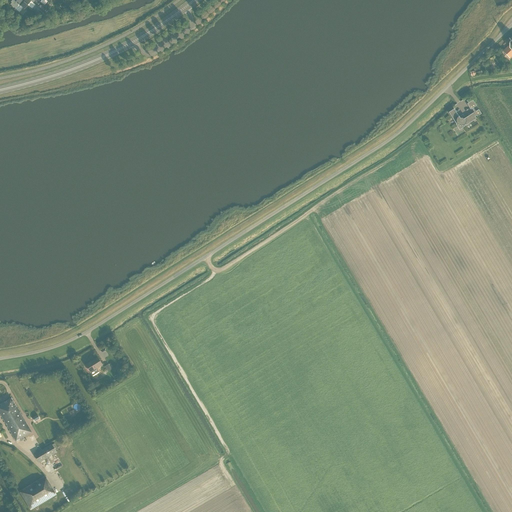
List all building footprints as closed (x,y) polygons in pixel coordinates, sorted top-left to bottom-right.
[(23,1),(22,0),(14,0),(11,5),(16,9),(17,10),(18,10),(20,12),(23,8),(24,10),(28,5),(23,1)] [(37,0),(24,0),(23,1),(28,5),(32,9),(35,5),(37,7),(40,2),(37,0)] [(511,42),(503,51),(510,59),(511,56),(511,42)] [(465,126),(476,119),(475,117),(476,116),(477,117),(482,114),(479,110),(476,111),(473,108),(477,106),(473,100),(469,103),(467,100),(468,103),(467,104),(471,110),(472,109),(474,112),(474,113),(465,118),(463,114),(459,117),(454,108),(454,109),(449,112),(456,124),(459,130),(465,126)] [(99,372),(97,369),(103,365),(98,358),(92,361),(93,363),(87,367),(93,376),(99,372)] [(0,412),(17,441),(32,433),(12,398),(1,404),(2,406),(0,407),(0,412)] [(57,453),(55,449),(57,447),(55,443),(52,445),(52,444),(34,455),(39,463),(57,453)] [(57,495),(45,476),(19,491),(31,510),(57,495)]
